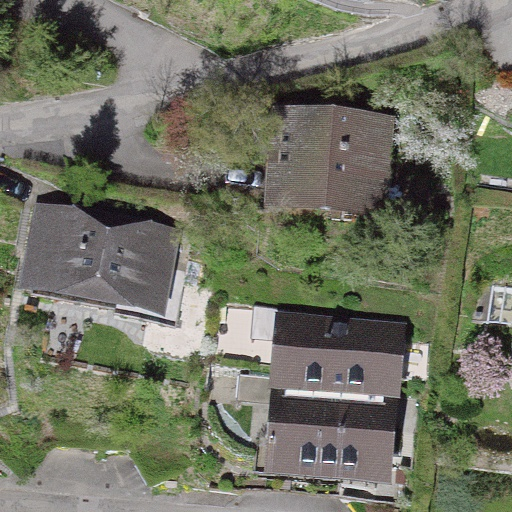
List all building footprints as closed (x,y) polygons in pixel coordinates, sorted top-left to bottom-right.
[(281,123),(275,202),(376,209),(376,204),(382,205),(385,173),(378,173),(382,131),(281,123)] [(170,239),(45,214),(31,290),(119,306),(122,286),(160,293),(170,239)] [(511,289),(477,284),(471,322),(511,328),(511,289)] [(284,388),(283,399),(383,408),(391,333),(288,324),(284,388)] [(378,478),(383,408),(283,399),(278,469),(378,478)] [(0,458),(19,474),(45,444),(9,411),(0,410),(0,458)] [(132,452),(152,487),(194,463),(193,441),(174,428),(132,452)]
